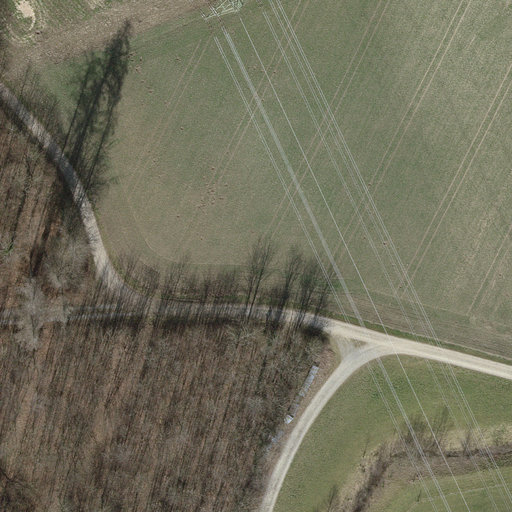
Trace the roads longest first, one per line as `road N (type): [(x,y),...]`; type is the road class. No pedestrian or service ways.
road 1 (track): [(369,335),(254,313),(107,312)]
road 2 (track): [(107,312),(74,185),(0,90)]
road 3 (track): [(261,511),(307,413),(369,335)]
road 4 (track): [(511,373),(369,335)]
